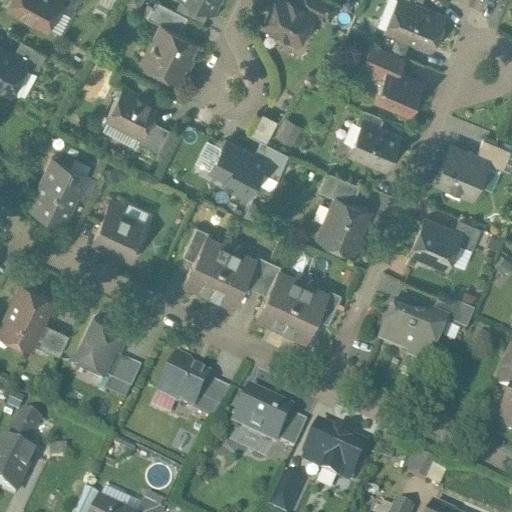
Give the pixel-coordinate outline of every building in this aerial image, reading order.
[(10,0),(6,7),(45,28),(60,1),(60,0),(10,0)] [(77,0),(60,0),(60,1),(73,8),(77,0)] [(175,9),(156,0),(155,0),(146,16),(160,24),(161,23),(179,32),(187,16),(175,9)] [(207,11),(186,0),(179,0),(175,9),(187,16),(201,23),(207,11)] [(217,0),(186,0),(207,11),(211,13),(217,0)] [(298,3),(292,0),(274,0),(262,25),(287,38),(288,42),(294,45),(300,43),(302,38),(301,34),(313,12),(313,11),(298,3)] [(335,7),(321,0),(300,0),(298,3),(313,11),(313,12),(328,19),(335,7)] [(403,0),(401,0),(389,30),(433,47),(445,17),(420,6),(403,0)] [(179,32),(161,23),(160,24),(141,62),(176,80),(196,42),(179,32)] [(45,53),(21,39),(13,53),(27,61),(27,62),(37,68),(45,53)] [(404,56),(370,42),(361,63),(383,73),(387,65),(398,70),(404,56)] [(13,53),(0,46),(0,86),(10,92),(27,62),(27,61),(13,53)] [(398,70),(387,65),(383,73),(373,98),(409,113),(423,81),(398,70)] [(157,104),(121,85),(104,116),(140,135),(141,136),(150,119),(157,104)] [(383,116),(361,107),(356,120),(361,122),(362,120),(379,127),(383,116)] [(252,132),(267,139),(278,118),(263,111),(252,132)] [(287,116),(276,134),(290,143),(302,125),(287,116)] [(168,129),(150,119),(141,136),(140,135),(136,141),(157,151),(168,129)] [(379,127),(362,120),(361,122),(350,147),(361,151),(359,155),(363,156),(362,159),(372,163),(373,161),(386,166),(399,137),(391,134),(392,132),(379,127)] [(511,164),(511,149),(483,137),(476,156),(487,161),(487,162),(500,167),(509,171),(511,164)] [(224,141),(208,172),(213,174),(213,175),(214,175),(215,175),(215,176),(224,180),(221,186),(247,199),(266,162),(224,141)] [(476,156),(450,145),(435,180),(461,191),(462,195),(468,197),(476,194),(479,188),(477,184),(478,184),(490,189),(500,167),(487,162),(487,161),(476,156)] [(86,173),(52,157),(29,206),(63,222),(86,173)] [(360,184),(326,170),(318,190),(336,197),(336,196),(352,202),(360,184)] [(352,202),(336,196),(336,197),(318,238),(351,252),(368,209),(352,202)] [(146,224),(121,213),(124,206),(110,200),(92,239),(131,257),(146,224)] [(453,230),(424,218),(410,251),(447,266),(457,242),(460,233),(453,230)] [(480,227),(458,218),(453,230),(460,233),(457,242),(472,248),(480,227)] [(196,226),(183,254),(194,260),(205,236),(206,236),(208,231),(196,226)] [(243,248),(223,239),(220,243),(206,236),(205,236),(194,260),(184,282),(234,306),(244,284),(255,260),(255,259),(241,253),(243,248)] [(269,260),(257,254),(255,259),(255,260),(244,284),(255,289),(269,260)] [(269,260),(255,289),(265,295),(277,270),(278,271),(280,266),(269,260)] [(278,271),(277,270),(265,295),(255,316),(306,339),(327,294),(311,287),(314,282),(294,273),(292,277),(278,271)] [(52,297),(22,283),(0,328),(31,342),(41,321),(52,297)] [(429,315),(446,322),(465,329),(472,313),(436,299),(429,315)] [(429,315),(393,300),(384,323),(387,325),(381,340),(407,351),(408,356),(417,360),(421,357),(430,361),(446,322),(429,315)] [(94,317),(70,368),(101,382),(104,377),(114,355),(125,331),(94,317)] [(50,325),(41,321),(31,342),(40,346),(50,325)] [(50,325),(40,346),(58,355),(68,334),(50,325)] [(122,359),(114,355),(104,377),(112,380),(122,359)] [(188,361),(176,355),(157,395),(175,403),(180,401),(192,408),(193,408),(198,397),(207,379),(208,376),(191,367),(188,361)] [(141,367),(122,359),(112,380),(130,389),(141,367)] [(511,363),(506,362),(500,376),(511,380),(511,386),(497,423),(511,429),(511,363)] [(230,390),(207,379),(198,397),(220,407),(230,390)] [(130,389),(112,380),(107,391),(125,399),(130,389)] [(290,410),(249,391),(234,423),(275,443),(276,441),(289,413),(290,410)] [(220,407),(198,397),(193,408),(192,408),(191,411),(212,421),(220,407)] [(24,411),(9,443),(23,450),(38,419),(24,411)] [(306,422),(289,413),(276,441),(293,449),(306,422)] [(350,437),(335,429),(334,432),(318,424),(304,455),(325,465),(321,472),(336,479),(338,474),(351,480),(360,462),(358,461),(365,446),(349,439),(350,437)] [(9,443),(4,441),(0,448),(0,484),(15,492),(33,455),(23,450),(9,443)] [(434,462),(420,455),(418,459),(411,476),(425,483),(434,462)] [(410,456),(402,472),(411,476),(418,459),(410,456)] [(286,511),(300,483),(282,474),(267,507),(277,511),(286,511)] [(77,509),(83,511),(86,511),(95,493),(85,490),(77,509)] [(121,511),(98,501),(92,511),(121,511)] [(162,511),(163,511),(143,501),(137,511),(162,511)] [(409,511),(412,508),(396,501),(390,511),(409,511)]
